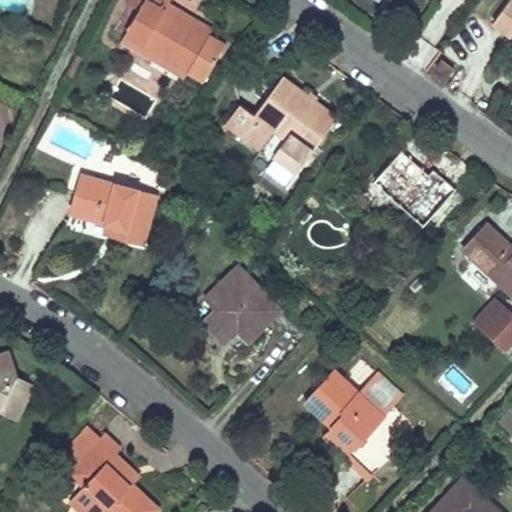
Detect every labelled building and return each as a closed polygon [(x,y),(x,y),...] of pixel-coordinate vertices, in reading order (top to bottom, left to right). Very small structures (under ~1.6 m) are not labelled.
[(225,44),(209,35),(165,9),(168,3),(170,0),(144,0),(124,34),(188,71),(204,80),(225,44)] [(511,0),(509,0),(492,23),(510,36),(511,33),(511,0)] [(212,29),(168,3),(165,9),(209,35),(212,29)] [(188,71),(124,34),(121,40),(184,77),(188,71)] [(447,77),(453,68),(442,59),(435,67),(447,77)] [(296,172),(337,117),(314,101),(306,95),(282,77),(254,115),(239,104),(225,123),(261,149),(274,130),(285,139),(273,155),(296,172)] [(317,98),(309,92),(306,95),(314,101),(317,98)] [(423,226),(455,189),(432,169),(428,174),(421,168),(401,150),(373,181),(423,226)] [(428,174),(432,169),(426,163),(421,168),(428,174)] [(142,243),(156,196),(81,175),(71,213),(107,223),(117,226),(114,235),(142,243)] [(511,293),(511,247),(485,222),(462,248),(511,293)] [(114,235),(117,226),(107,223),(104,232),(114,235)] [(279,309),(238,267),(204,299),(213,308),(214,310),(214,319),(226,332),(236,332),(237,333),(246,342),(279,309)] [(503,304),(495,297),(485,308),(493,316),(503,304)] [(504,350),(511,342),(511,312),(503,304),(493,316),(485,308),(473,321),(504,350)] [(226,332),(214,319),(214,310),(213,308),(203,318),(227,343),(237,333),(236,332),(226,332)] [(9,357),(7,352),(0,354),(0,359),(2,358),(11,363),(9,357)] [(15,375),(11,363),(2,358),(0,359),(0,411),(16,419),(33,384),(15,375)] [(384,416),(359,393),(334,370),(305,402),(331,427),(354,448),(384,416)] [(402,396),(377,373),(359,393),(384,416),(393,406),(394,405),(402,396)] [(371,474),(406,445),(413,437),(412,427),(407,419),(394,405),(393,406),(384,416),(354,448),(349,453),(371,474)] [(80,461),(101,438),(89,426),(67,449),(80,461)] [(354,448),(331,427),(326,432),(349,453),(354,448)] [(155,511),(159,509),(132,484),(131,483),(129,485),(122,479),(129,472),(112,457),(115,453),(120,448),(105,434),(101,438),(80,461),(94,474),(83,486),(72,498),(87,511),(96,511),(106,503),(109,506),(115,511),(155,511)] [(139,476),(115,453),(112,457),(129,472),(122,479),(129,485),(131,483),(132,484),(139,476)] [(83,486),(94,474),(80,461),(69,473),(83,486)] [(497,511),(462,479),(431,511),(497,511)] [(96,511),(87,511),(72,498),(69,501),(80,511),(103,511),(109,506),(106,503),(96,511)]
